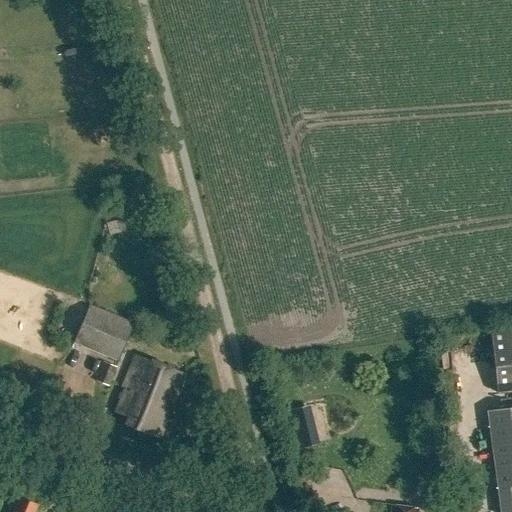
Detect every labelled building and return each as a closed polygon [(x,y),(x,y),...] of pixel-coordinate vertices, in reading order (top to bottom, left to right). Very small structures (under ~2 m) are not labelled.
[(90,304),(88,303),(72,343),(117,361),(133,322),(98,308),(101,300),(93,297),(90,304)] [(511,326),(489,329),(497,393),(511,391),(511,326)] [(125,424),(158,437),(165,420),(166,420),(185,374),(135,355),(122,387),(125,388),(115,412),(128,417),(125,424)] [(94,380),(107,385),(115,366),(97,359),(94,365),(99,367),(94,380)] [(511,511),(511,408),(487,412),(500,511),(511,511)] [(311,432),(295,435),(298,448),(314,444),(311,432)] [(428,462),(431,501),(449,500),(448,462),(428,462)] [(33,511),(36,505),(18,498),(12,511),(33,511)]
